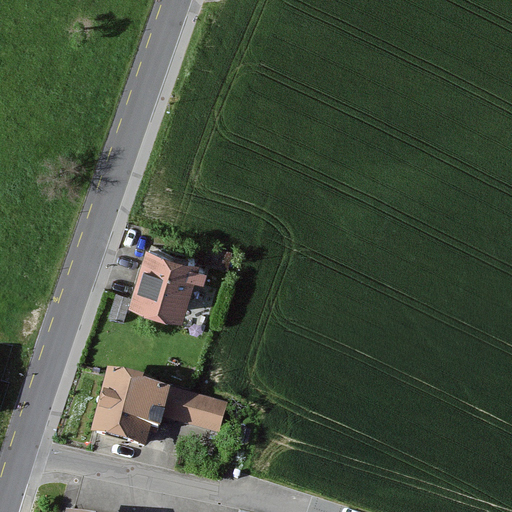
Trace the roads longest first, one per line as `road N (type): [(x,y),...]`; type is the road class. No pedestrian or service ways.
road 1 (tertiary): [(19,455),(176,0)]
road 2 (residential): [(19,455),(297,511)]
